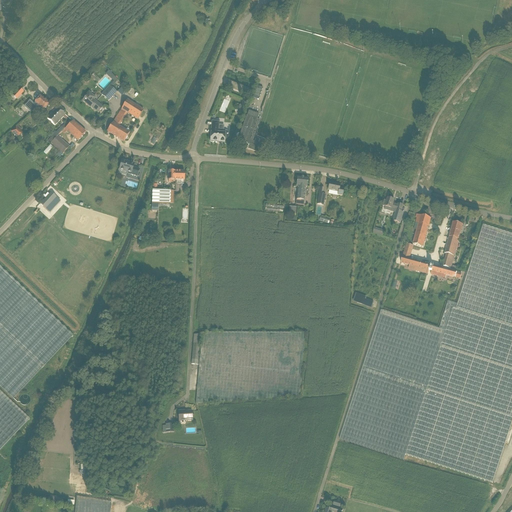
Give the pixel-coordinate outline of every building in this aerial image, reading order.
[(111,85),(112,86),(119,80),(109,71),(106,74),(113,82),(111,85)] [(252,91),(229,81),(226,87),(249,97),(252,91)] [(108,101),(117,92),(110,86),(101,95),(108,101)] [(257,86),(253,98),(259,100),(263,88),(257,86)] [(20,89),(13,96),(17,99),(23,92),(20,89)] [(91,107),(94,110),(98,113),(103,108),(96,102),(95,102),(93,101),(96,98),(89,92),(86,95),(87,96),(82,101),(90,108),(91,107)] [(30,101),(24,107),(32,114),(36,109),(37,109),(39,107),(39,106),(45,100),(41,96),(34,104),(30,101)] [(39,107),(37,109),(40,112),(39,114),(41,116),(44,112),(42,111),(43,110),(43,111),(49,104),(45,100),(39,106),(39,107)] [(127,101),(107,132),(124,143),(130,133),(119,126),(128,113),(138,120),(144,111),(127,101)] [(55,126),(65,115),(57,107),(47,119),(55,126)] [(238,142),(236,145),(257,152),(260,144),(252,141),(255,134),(254,134),(256,126),(254,126),(255,122),(256,122),(257,117),(247,114),(246,119),(238,142)] [(67,131),(78,141),(86,133),(73,121),(65,130),(62,132),(64,134),(67,131)] [(211,130),(210,142),(217,143),(217,142),(220,142),(221,143),(223,143),(224,143),(224,142),(225,139),(225,138),(226,138),(228,136),(228,133),(227,132),(223,131),(218,131),(219,123),(212,122),(211,130)] [(23,133),(16,126),(11,132),(18,138),(23,133)] [(58,136),(62,132),(65,130),(62,127),(49,141),(51,144),(58,136)] [(137,177),(139,170),(133,168),(134,165),(122,161),(119,170),(127,173),(127,174),(137,177)] [(184,172),(175,172),(175,181),(176,181),(176,183),(177,185),(184,185),(184,181),(184,172)] [(300,205),(304,206),(304,205),(304,201),(306,188),(307,188),(308,179),(297,178),(296,187),(298,187),(297,200),(296,205),(300,205)] [(340,186),(329,183),(328,191),(338,193),(338,195),(342,196),(343,190),(339,189),(340,186)] [(323,195),(324,189),(319,188),(318,194),(319,194),(317,205),(324,206),(326,196),(323,195)] [(170,207),(170,191),(157,191),(152,191),(152,210),(158,210),(158,207),(170,207)] [(51,193),(40,205),(46,209),(57,198),(51,193)] [(393,222),(400,224),(403,213),(401,212),(403,206),(398,204),(398,206),(393,204),(394,200),(388,199),(387,201),(385,201),(383,206),(385,207),(385,210),(392,212),(392,210),(396,211),(393,222)] [(419,224),(413,245),(422,247),(431,219),(418,215),(416,223),(419,224)] [(459,240),(463,225),(453,223),(449,237),(459,240)] [(511,234),(483,226),(466,281),(457,306),(448,302),(439,329),(381,311),(340,440),(404,460),(406,455),(492,483),(511,422),(511,234)] [(447,254),(443,267),(451,269),(459,240),(449,237),(445,254),(447,254)] [(411,254),(404,253),(401,263),(411,266),(410,269),(429,274),(430,271),(431,266),(418,262),(409,260),(411,254)] [(432,275),(438,277),(445,279),(446,276),(461,280),(462,274),(433,266),(431,266),(430,271),(431,272),(432,272),(432,275)] [(0,391),(0,386),(13,399),(73,336),(70,334),(0,267),(0,450),(29,419),(0,391)] [(372,309),(374,303),(366,300),(364,306),(372,309)] [(199,348),(198,365),(199,365),(196,404),(198,404),(299,397),(305,333),(202,333),(201,348),(199,348)] [(191,365),(198,365),(199,348),(200,336),(194,335),(191,365)] [(183,411),(178,412),(179,424),(179,420),(185,420),(185,421),(193,420),(192,412),(183,412),(183,411)] [(81,475),(89,474),(88,464),(87,464),(80,465),(81,475)] [(110,511),(111,503),(77,497),(76,505),(75,511),(110,511)]
